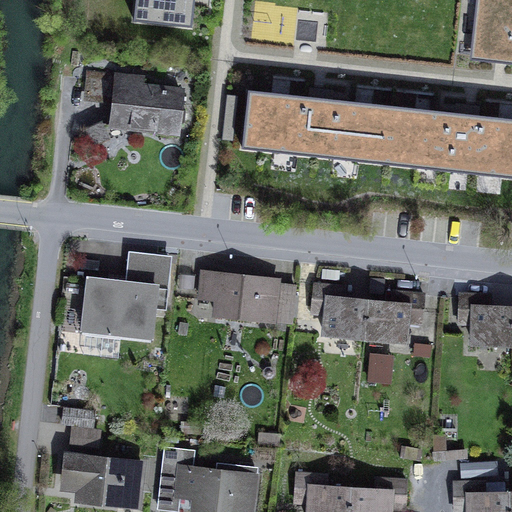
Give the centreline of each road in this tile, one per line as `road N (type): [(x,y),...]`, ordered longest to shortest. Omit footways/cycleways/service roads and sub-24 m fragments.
road 1 (residential): [(511,263),(52,214)]
road 2 (residential): [(19,511),(52,214)]
